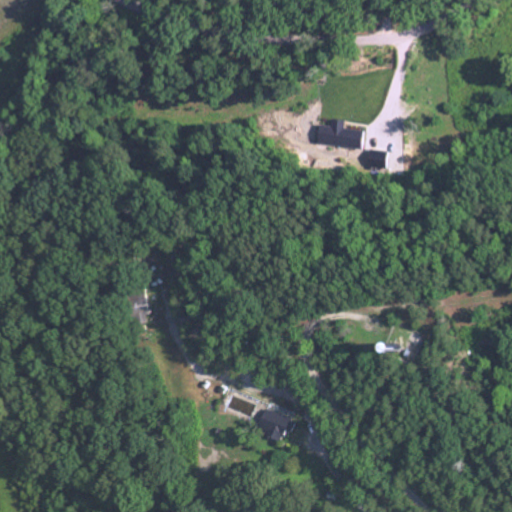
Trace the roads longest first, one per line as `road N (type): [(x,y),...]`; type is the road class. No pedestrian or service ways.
road 1 (residential): [(372,511),(302,448),(182,363),(122,260),(29,202)]
road 2 (residential): [(355,42),(344,130),(306,175),(209,231),(166,276),(159,329)]
road 3 (residential): [(476,0),(415,34),(355,42),(225,35),(126,0)]
